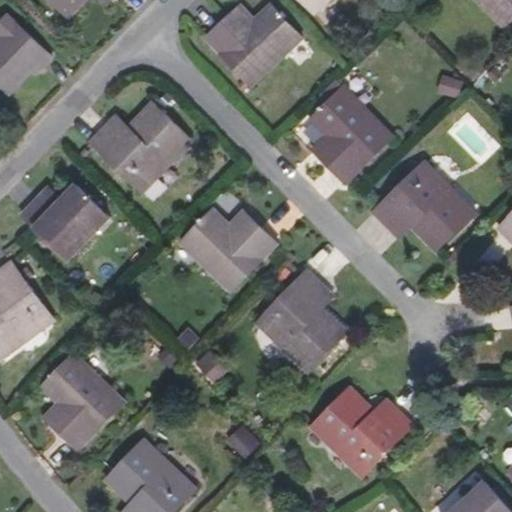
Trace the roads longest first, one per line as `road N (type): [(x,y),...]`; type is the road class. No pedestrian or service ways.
road 1 (residential): [(142,32),(411,308)]
road 2 (residential): [(0,183),(142,32)]
